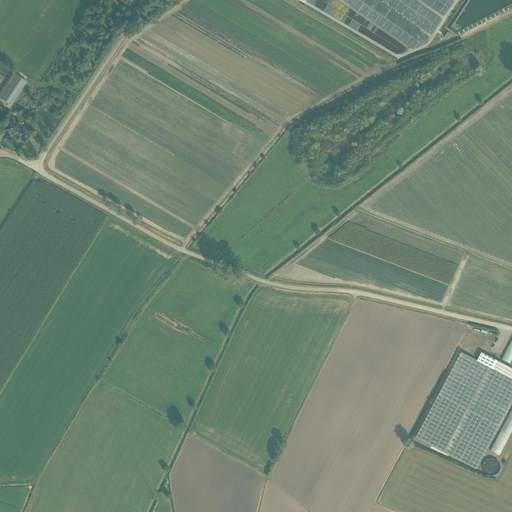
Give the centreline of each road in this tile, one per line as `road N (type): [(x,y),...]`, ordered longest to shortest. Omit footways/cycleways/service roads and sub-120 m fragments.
road 1 (unclassified): [(511,331),(375,297),(257,281),(174,249),(34,171)]
road 2 (unclassified): [(34,171),(149,0)]
